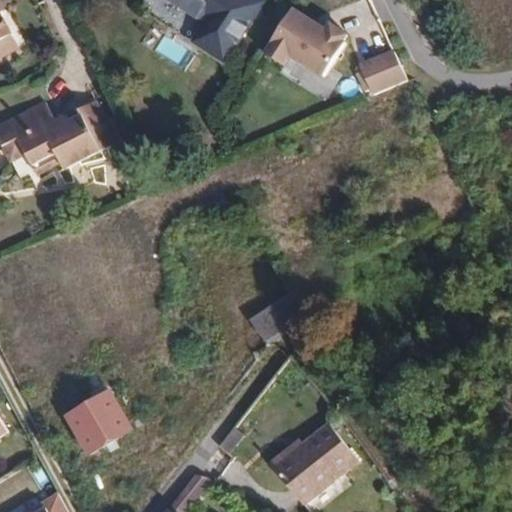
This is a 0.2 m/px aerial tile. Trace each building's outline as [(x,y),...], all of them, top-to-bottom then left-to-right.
[(171,0),(208,23),(196,43),(225,61),(261,4),(255,0),(171,0)] [(321,30),(293,12),(265,56),(284,68),(291,57),(328,82),(350,48),(347,47),(352,40),(335,29),(331,36),(328,34),(327,37),(319,32),(321,30)] [(409,83),(398,60),(383,67),(394,89),(409,83)] [(120,158),(99,111),(69,124),(74,133),(53,142),(39,136),(28,111),(0,122),(0,175),(10,199),(87,166),(90,171),(120,158)] [(252,321),(269,344),(277,338),(305,317),(295,291),(252,321)] [(88,406),(108,394),(104,388),(85,400),(88,406)] [(111,392),(108,394),(88,406),(68,418),(90,455),(133,431),(111,392)] [(0,434),(8,430),(0,416),(0,434)] [(328,430),(303,449),(291,459),(286,454),(269,467),(302,510),(357,469),(328,430)] [(237,443),(227,435),(207,461),(215,466),(218,468),(237,443)] [(291,459),(303,449),(299,444),(286,454),(291,459)] [(196,475),(168,511),(169,511),(185,511),(208,482),(204,479),(196,475)] [(49,511),(43,501),(26,511),(25,511),(49,511)]
